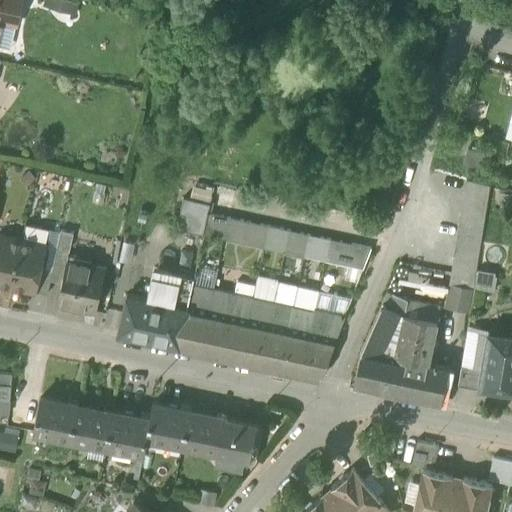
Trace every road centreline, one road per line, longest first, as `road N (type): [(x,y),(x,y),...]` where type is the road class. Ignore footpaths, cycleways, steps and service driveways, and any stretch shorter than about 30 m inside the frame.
road 1 (residential): [(323,398),(421,166),(457,33)]
road 2 (residential): [(0,332),(323,398)]
road 3 (residential): [(323,398),(511,438)]
road 4 (residential): [(245,511),(303,444),(323,398)]
